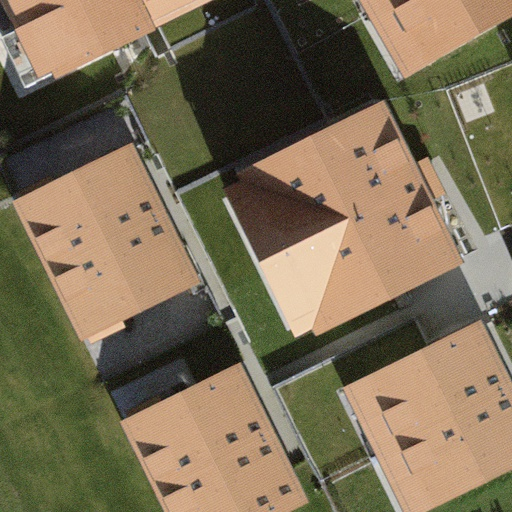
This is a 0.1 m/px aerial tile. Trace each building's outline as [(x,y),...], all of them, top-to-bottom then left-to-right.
[(8,0),(25,33),(37,27),(60,73),(145,32),(133,7),(146,0),(8,0)] [(511,0),(399,0),(395,2),(428,60),(511,12),(511,0)] [(321,330),(452,268),(378,113),(247,175),(321,330)] [(127,157),(15,210),(46,274),(158,221),(127,157)] [(158,221),(46,274),(76,334),(187,281),(158,221)] [(475,327),(372,379),(402,440),(505,388),(475,327)] [(238,371),(126,425),(157,489),(268,435),(238,371)] [(511,401),(505,388),(402,440),(432,499),(511,460),(511,401)] [(268,435),(157,489),(168,511),(263,511),(297,496),(268,435)]
